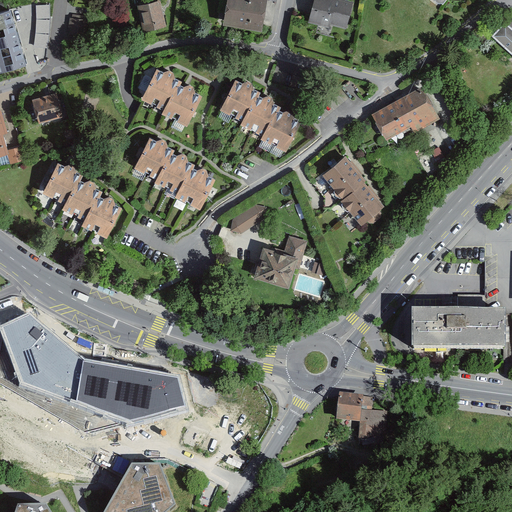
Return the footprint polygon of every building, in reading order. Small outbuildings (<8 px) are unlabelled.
[(156,0),(147,2),(138,4),(144,28),(165,24),(159,0),(156,0)] [(226,0),(222,22),(259,29),(264,0),(226,0)] [(352,3),(340,0),(315,0),(309,21),(329,26),(329,23),(345,27),(352,3)] [(49,4),(36,4),(37,11),(37,17),(50,17),(49,4)] [(0,10),(0,26),(15,21),(11,7),(0,10)] [(51,19),(37,17),(36,25),(35,31),(49,32),(51,19)] [(89,21),(70,19),(69,33),(77,34),(87,35),(89,21)] [(0,42),(19,37),(15,21),(0,26),(0,42)] [(511,27),(510,26),(507,23),(496,35),(511,50),(511,27)] [(49,33),(35,31),(35,38),(34,45),(48,47),(49,33)] [(0,56),(23,49),(19,37),(0,42),(0,56)] [(0,71),(27,64),(23,49),(0,56),(0,71)] [(140,98),(164,109),(177,86),(179,82),(172,79),(171,73),(166,71),(160,73),(155,70),(140,98)] [(220,108),(244,120),(256,97),(258,93),(252,90),(251,84),(246,82),(241,84),(234,81),(220,108)] [(181,87),(177,86),(164,109),(163,113),(185,124),(198,96),(193,93),(191,88),(187,85),(186,86),(181,87)] [(439,119),(422,88),(374,114),(387,138),(412,125),(415,131),(439,119)] [(54,94),(31,100),(37,122),(60,116),(54,94)] [(253,129),(265,135),(278,112),(279,108),(272,105),(271,99),(267,97),(261,99),(256,97),(244,120),(242,124),(243,124),(253,129)] [(281,113),(278,112),(265,135),(263,139),(285,150),(299,122),(293,119),(292,114),(287,111),(281,113)] [(133,166),(157,178),(169,155),(171,151),(165,148),(164,142),(160,140),(159,141),(154,142),(147,139),(133,166)] [(15,147),(6,149),(6,152),(9,163),(25,159),(21,145),(15,147)] [(432,152),(440,165),(447,161),(439,148),(432,152)] [(6,152),(0,154),(0,165),(0,166),(9,163),(6,152)] [(174,157),(169,155),(157,178),(155,182),(179,193),(191,170),(192,166),(186,163),(184,157),(180,155),(178,155),(174,157)] [(322,177),(333,189),(355,170),(345,158),(322,177)] [(55,199),(64,204),(76,182),(79,177),(73,174),(71,168),(67,166),(61,168),(55,165),(41,192),(55,199)] [(195,172),(191,170),(179,193),(177,197),(188,203),(198,208),(212,180),(206,177),(205,172),(200,169),(198,170),(195,172)] [(355,170),(333,189),(343,200),(363,183),(365,181),(355,170)] [(80,184),(76,182),(64,204),(61,209),(63,210),(75,215),(85,220),(97,199),(99,193),(92,190),(91,184),(87,182),(80,184)] [(343,200),(352,211),(373,194),(363,183),(343,200)] [(373,194),(352,211),(363,223),(367,219),(371,223),(375,224),(382,218),(383,214),(379,210),(383,207),(373,194)] [(100,201),(97,199),(85,220),(82,226),(83,226),(94,232),(104,237),(118,209),(112,206),(111,201),(106,198),(100,201)] [(267,208),(256,205),(233,220),(231,232),(242,234),(264,219),(267,208)] [(284,256),(263,249),(255,278),(287,288),(293,268),(299,270),(308,242),(289,237),(284,256)] [(315,260),(312,270),(322,274),(326,264),(315,260)] [(469,298),(469,307),(483,306),(483,297),(469,298)] [(458,311),(413,311),(413,346),(457,347),(458,311)] [(485,312),(458,311),(457,347),(504,347),(504,312),(499,312),(485,312)] [(82,360),(29,315),(1,325),(0,336),(0,380),(85,433),(187,404),(179,377),(82,360)] [(373,400),(339,397),(336,425),(359,427),(358,442),(386,444),(388,414),(373,413),(373,400)] [(197,447),(202,433),(191,428),(185,443),(197,447)] [(214,454),(220,441),(209,437),(204,450),(214,454)] [(161,466),(133,465),(107,511),(165,511),(174,505),(161,466)]
